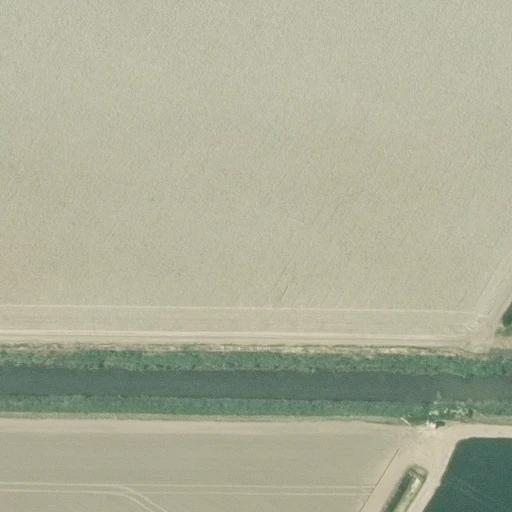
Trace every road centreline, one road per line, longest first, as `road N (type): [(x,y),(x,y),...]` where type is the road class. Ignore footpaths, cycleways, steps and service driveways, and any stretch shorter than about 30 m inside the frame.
road 1 (track): [(511,436),(0,429)]
road 2 (track): [(511,345),(0,340)]
